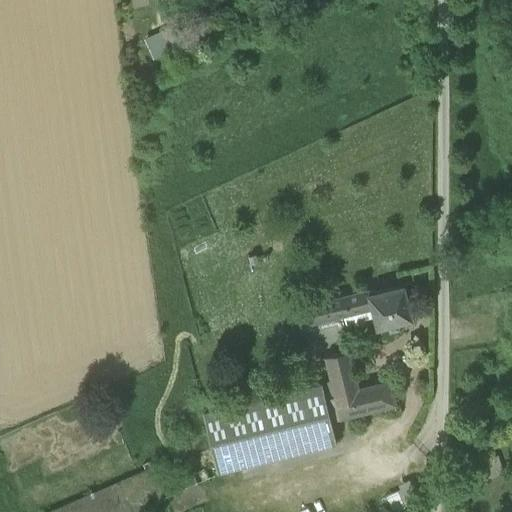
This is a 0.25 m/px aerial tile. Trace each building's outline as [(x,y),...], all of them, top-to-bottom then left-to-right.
[(145,37),(154,59),(176,51),(167,28),(145,37)] [(404,286),(370,294),(369,294),(372,308),(374,315),(377,328),(389,325),(397,323),(412,319),(404,286)] [(344,315),(372,308),(369,294),(370,294),(369,290),(335,298),(340,316),(344,315)] [(312,304),(317,322),(340,316),(335,298),(312,304)] [(366,317),(374,315),(372,308),(344,315),(347,327),(363,323),(366,317)] [(397,323),(389,325),(390,331),(398,330),(397,323)] [(332,383),(335,394),(359,388),(350,350),(325,356),(332,383)] [(391,380),(359,388),(335,394),(340,418),(341,419),(397,405),(391,380)] [(322,385),(330,420),(340,418),(335,394),(332,383),(322,385)] [(204,414),(219,473),(336,444),(330,420),(322,385),(204,414)] [(486,459),(489,469),(507,464),(504,454),(486,459)] [(153,469),(139,475),(152,505),(166,499),(153,469)] [(53,511),(136,511),(152,505),(139,475),(53,511)] [(413,481),(388,491),(394,508),(420,499),(413,481)]
